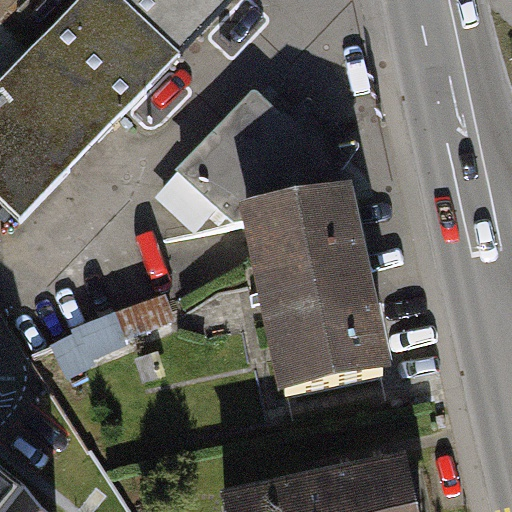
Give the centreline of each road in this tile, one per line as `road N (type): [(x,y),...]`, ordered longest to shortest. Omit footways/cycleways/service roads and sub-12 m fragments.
road 1 (unknown): [(9,299),(289,0)]
road 2 (secondary): [(501,313),(432,0)]
